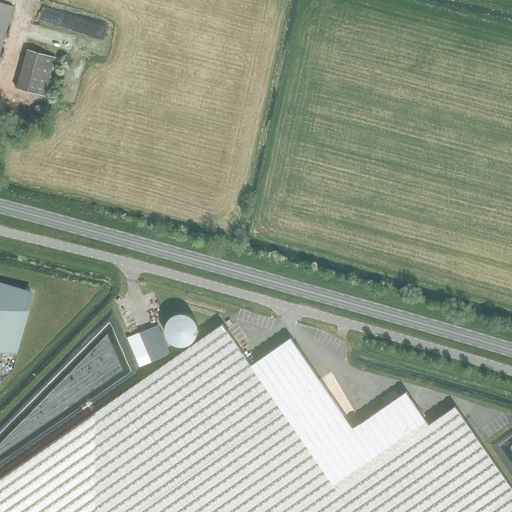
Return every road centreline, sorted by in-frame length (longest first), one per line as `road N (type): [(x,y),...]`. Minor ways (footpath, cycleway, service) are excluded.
road 1 (primary): [(511,350),(0,206)]
road 2 (unclassified): [(0,231),(511,371)]
